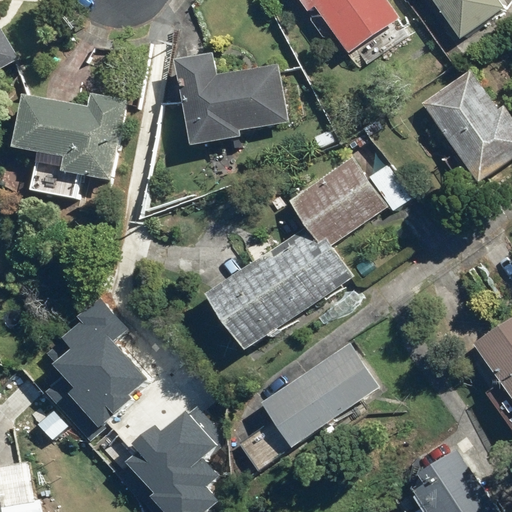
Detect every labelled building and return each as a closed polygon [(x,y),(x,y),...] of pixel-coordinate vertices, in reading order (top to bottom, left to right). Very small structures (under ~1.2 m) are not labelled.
[(306,0),(317,14),(323,9),(357,56),(408,18),(394,0),(306,0)] [(511,0),(429,0),(431,2),(434,0),(438,0),(469,42),(511,11),(511,0)] [(0,20),(0,77),(29,58),(3,18),(0,20)] [(223,55),(186,62),(202,149),(252,141),(251,134),(297,126),(286,66),(227,76),(223,55)] [(476,71),(430,103),(487,183),(511,164),(511,108),(510,105),(504,109),(476,71)] [(120,183),(134,102),(99,96),(97,107),(32,95),(23,150),(45,154),(38,191),(82,198),(85,177),(120,183)] [(372,177),(357,156),(297,200),(314,223),(274,252),(258,230),(243,241),(263,269),(217,303),(255,354),(362,277),(340,247),(392,210),(397,218),(419,202),(391,164),(372,177)] [(511,329),(485,347),(510,381),(491,394),(511,422),(511,329)] [(391,389),(356,342),(271,404),(306,452),(391,389)] [(221,448),(173,358),(100,399),(122,439),(139,430),(165,478),(221,448)] [(496,511),(455,451),(413,484),(429,508),(423,511),(496,511)] [(41,511),(32,465),(0,471),(0,511),(41,511)]
